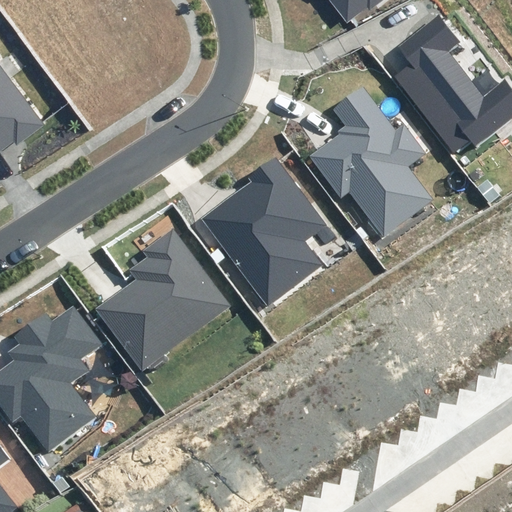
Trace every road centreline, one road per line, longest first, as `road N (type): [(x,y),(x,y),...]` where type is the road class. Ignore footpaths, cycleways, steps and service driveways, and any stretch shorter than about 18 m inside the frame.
road 1 (residential): [(224,0),(232,65),(221,99),(0,250)]
road 2 (unknown): [(365,511),(511,412)]
